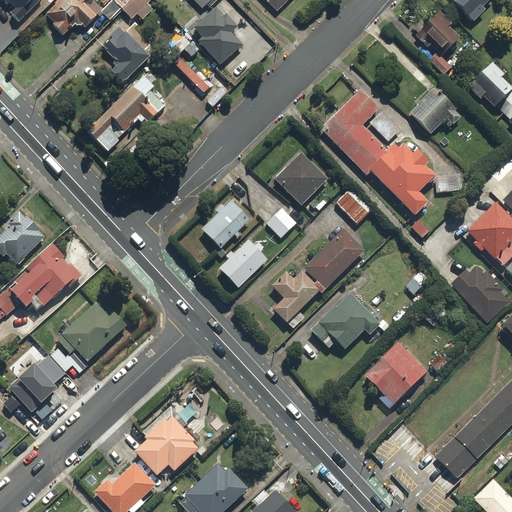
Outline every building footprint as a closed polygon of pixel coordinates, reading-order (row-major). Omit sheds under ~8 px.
[(0,0),(0,3),(10,13),(7,16),(16,26),(38,4),(36,2),(38,0),(0,0)] [(48,29),(59,41),(74,27),(80,34),(101,14),(87,0),(60,0),(42,18),(50,26),(48,29)] [(140,23),(151,12),(140,0),(110,0),(108,2),(130,24),(135,18),(140,23)] [(187,0),(200,13),(206,7),(208,10),(218,0),(187,0)] [(260,0),(275,15),(290,0),(260,0)] [(445,0),(443,2),(468,27),(482,13),(479,10),(489,0),(445,0)] [(230,37),(236,31),(223,17),(221,20),(213,11),(190,31),(199,41),(195,45),(217,69),(240,48),(230,37)] [(426,61),(441,78),(449,70),(438,58),(459,39),(434,13),(420,27),(425,33),(419,38),(434,54),(426,61)] [(119,27),(95,51),(113,69),(107,75),(119,88),(150,57),(119,27)] [(511,93),(499,80),(502,77),(490,64),(464,89),(477,102),(481,99),(511,131),(511,93)] [(153,89),(141,77),(85,132),(105,153),(137,122),(141,125),(144,122),(147,124),(165,106),(151,91),(153,89)] [(445,124),(442,127),(446,131),(449,128),(458,119),(451,112),(453,110),(431,89),(405,117),(426,138),(442,121),(445,124)] [(433,179),(404,149),(391,161),(359,127),(375,112),(357,93),(318,131),(379,195),(382,192),(409,221),(428,203),(419,193),(433,179)] [(379,113),(367,124),(386,144),(398,133),(379,113)] [(326,181),(298,154),(271,182),(299,209),(326,181)] [(435,178),(436,195),(457,193),(456,177),(435,178)] [(511,188),(499,203),(511,215),(511,188)] [(348,192),(337,204),(358,223),(369,212),(348,192)] [(217,204),(210,211),(214,216),(197,232),(216,252),(231,238),(234,241),(239,237),(235,233),(248,222),(229,202),(222,208),(217,204)] [(511,226),(491,205),(463,233),(511,282),(511,226)] [(18,265),(48,236),(28,215),(26,216),(21,211),(7,226),(10,229),(0,239),(0,252),(6,258),(9,255),(18,265)] [(294,226),(279,211),(263,226),(278,241),(294,226)] [(416,221),(408,228),(419,240),(427,233),(416,221)] [(297,312),(315,295),(317,297),(361,254),(339,232),(290,281),(283,273),(268,289),(280,301),(268,312),(289,333),(304,319),(297,312)] [(264,250),(257,243),(253,247),(247,241),(231,256),(228,253),(222,259),(225,261),(214,272),(234,292),(266,261),(259,254),(264,250)] [(9,317),(23,304),(29,310),(40,300),(47,308),(84,273),(55,243),(0,295),(0,321),(7,315),(9,317)] [(469,273),(465,269),(447,287),(485,326),(508,304),(499,294),(502,291),(483,272),(481,274),(475,268),(469,273)] [(382,336),(390,329),(382,320),(376,325),(373,322),(376,318),(362,303),(358,306),(348,295),(309,333),(326,351),(332,346),(340,354),(360,334),(365,339),(376,329),(382,336)] [(99,301),(59,341),(73,356),(79,350),(91,363),(130,325),(117,312),(114,316),(99,301)] [(511,310),(493,329),(511,347),(511,310)] [(424,374),(395,344),(359,379),(388,408),(424,374)] [(81,374),(86,370),(74,356),(70,359),(60,348),(13,390),(33,412),(59,389),(55,384),(75,367),(81,374)] [(452,357),(443,349),(427,367),(436,375),(452,357)] [(511,378),(434,458),(428,452),(415,466),(445,495),(511,426),(511,378)] [(205,449),(208,446),(203,440),(200,443),(189,432),(193,428),(171,405),(143,432),(149,438),(135,451),(160,477),(171,466),(176,471),(197,451),(202,456),(206,451),(205,449)] [(425,444),(407,428),(393,442),(411,459),(425,444)] [(500,454),(490,464),(497,471),(507,461),(500,454)] [(143,499),(158,486),(136,461),(112,482),(108,478),(95,490),(114,511),(128,511),(130,511),(131,511),(135,511),(146,503),(143,499)] [(176,500),(187,511),(226,511),(252,487),(230,465),(226,469),(220,463),(194,488),(191,484),(176,500)] [(511,511),(511,503),(489,481),(469,501),(479,511),(511,511)] [(300,511),(273,483),(241,511),(300,511)] [(447,499),(440,506),(446,511),(456,511),(458,510),(447,499)]
